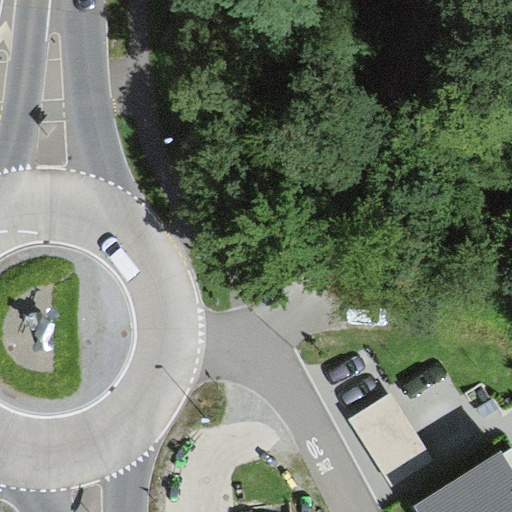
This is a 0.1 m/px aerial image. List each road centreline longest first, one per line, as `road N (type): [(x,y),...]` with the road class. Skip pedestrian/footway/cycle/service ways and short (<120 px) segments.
road 1 (track): [(250,348),(300,313),(426,0)]
road 2 (residential): [(168,338),(250,348),(313,432),(354,511)]
road 3 (secondary): [(106,223),(90,152),(84,0)]
road 4 (track): [(300,313),(466,325),(511,355)]
road 5 (secondary): [(36,0),(4,216)]
road 6 (secondary): [(168,338),(157,278),(106,223)]
